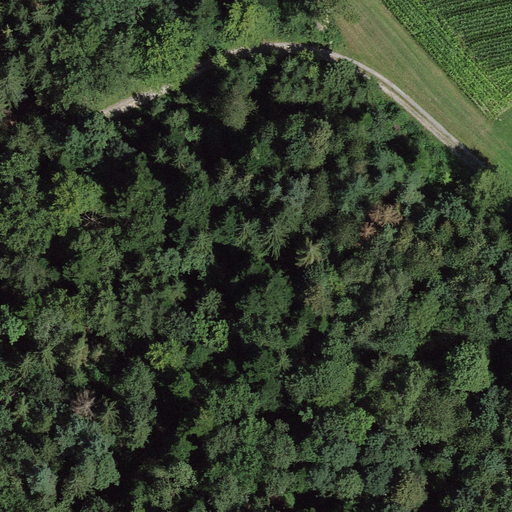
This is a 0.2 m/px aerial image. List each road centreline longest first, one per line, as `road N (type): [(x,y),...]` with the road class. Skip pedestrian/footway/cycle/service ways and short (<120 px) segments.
road 1 (track): [(0,167),(246,46),(284,42),(315,47),(368,76),(511,191)]
road 2 (track): [(0,289),(93,322),(149,380),(166,432),(160,511)]
